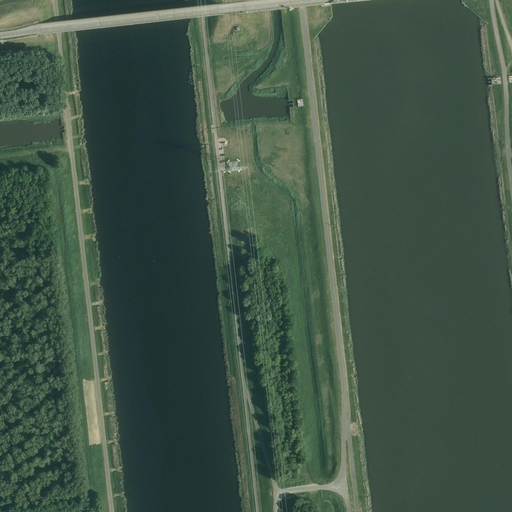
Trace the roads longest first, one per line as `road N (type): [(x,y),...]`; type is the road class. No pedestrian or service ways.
road 1 (unclassified): [(116,511),(56,0)]
road 2 (unclassified): [(214,128),(257,511)]
road 3 (tertiary): [(0,36),(315,0)]
road 4 (unclassified): [(511,187),(491,0)]
road 5 (unclassified): [(214,128),(200,0)]
